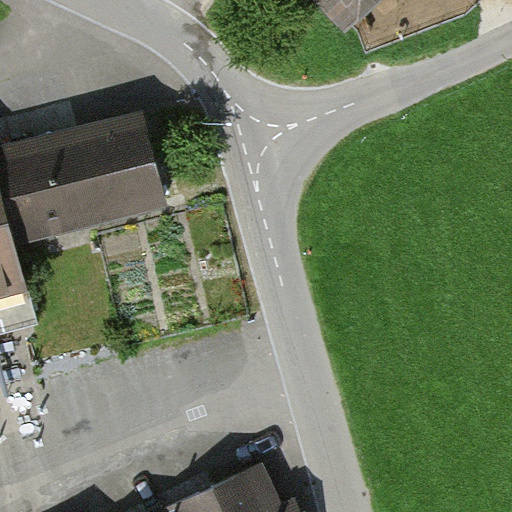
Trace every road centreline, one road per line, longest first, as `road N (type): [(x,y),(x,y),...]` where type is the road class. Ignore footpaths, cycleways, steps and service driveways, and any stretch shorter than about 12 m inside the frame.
road 1 (unclassified): [(350,511),(259,200),(263,141)]
road 2 (unclassified): [(511,42),(263,141)]
road 3 (unclassified): [(263,141),(219,83),(112,0)]
